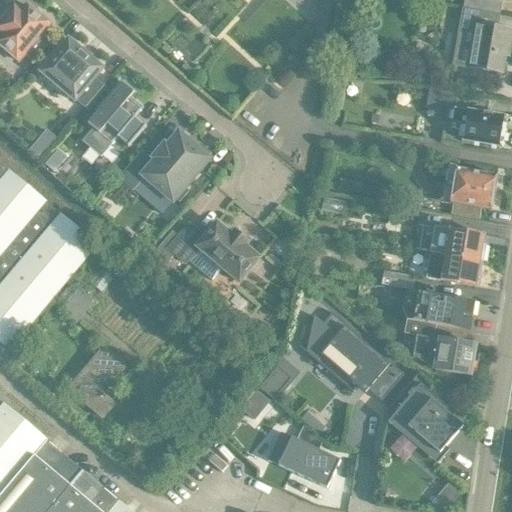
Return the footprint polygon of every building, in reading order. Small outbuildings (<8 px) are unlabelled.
[(511,0),(466,0),(465,9),(492,13),(493,0),(496,0),(511,2),(511,0)] [(43,14),(37,16),(26,6),(21,12),(14,6),(0,21),(0,36),(0,37),(0,46),(18,62),(23,56),(32,64),(51,43),(41,35),(49,26),(48,25),(49,19),(43,14)] [(492,13),(465,9),(460,34),(474,36),(469,66),(502,72),(507,46),(509,46),(511,31),(489,27),(492,13)] [(102,71),(101,69),(101,70),(69,42),(68,41),(67,42),(41,73),(41,72),(40,74),(41,75),(41,74),(73,102),(74,103),(75,102),(76,101),(85,109),(104,87),(94,79),(101,72),(102,71)] [(127,149),(145,128),(144,127),(144,128),(134,120),(143,109),(130,98),(133,94),(122,84),(87,125),(91,129),(80,142),(100,159),(117,139),(127,147),(126,148),(127,149)] [(427,102),(427,104),(427,108),(428,109),(432,110),(436,110),(437,109),(438,109),(439,108),(439,107),(440,106),(441,106),(442,106),(446,107),(448,107),(449,106),(450,106),(450,104),(451,96),(450,94),(449,93),(444,92),(440,91),(439,92),(433,90),(430,91),(429,92),(429,93),(429,95),(429,97),(427,101),(427,102)] [(498,147),(503,117),(453,110),(451,124),(465,126),(463,142),(498,147)] [(46,130),(28,153),(38,161),(57,139),(46,130)] [(195,151),(177,136),(165,149),(163,147),(152,160),(154,162),(152,164),(140,154),(117,180),(131,192),(142,179),(171,203),(173,201),(177,204),(186,194),(182,190),(207,162),(205,160),(208,156),(198,147),(195,151)] [(0,168),(0,347),(7,354),(96,249),(0,168)] [(491,212),(496,178),(449,171),(447,188),(452,189),(450,206),(491,212)] [(187,227),(167,251),(183,265),(196,250),(237,284),(238,285),(239,284),(239,283),(257,262),(258,261),(257,260),(244,249),(247,245),(233,233),(230,237),(217,226),(216,225),(215,226),(203,240),(187,227)] [(435,229),(431,254),(447,257),(483,263),(485,248),(482,248),(484,237),(451,231),(435,229)] [(431,254),(426,279),(442,282),(475,288),(477,278),(480,279),(483,263),(447,257),(431,254)] [(381,286),(412,292),(414,278),(384,273),(381,286)] [(76,325),(94,303),(78,289),(60,311),(76,325)] [(405,294),(401,313),(405,323),(470,333),(474,305),(405,294)] [(360,338),(332,314),(322,325),(314,318),(307,353),(317,361),(320,357),(365,395),(368,391),(381,402),(404,375),(389,362),(387,364),(358,340),(360,338)] [(472,377),(477,347),(436,339),(438,329),(407,324),(405,335),(419,338),(418,344),(423,344),(419,359),(437,370),(472,377)] [(101,422),(112,409),(104,402),(105,400),(102,397),(124,371),(102,352),(67,393),(101,422)] [(284,358),(263,386),(279,398),(299,369),(284,358)] [(463,427),(420,391),(423,387),(421,385),(388,423),(391,426),(397,418),(440,454),(463,427)] [(255,391),(240,410),(255,422),(270,403),(255,391)] [(0,497),(45,444),(0,405),(0,497)] [(406,459),(418,445),(403,433),(391,448),(406,459)] [(280,467),(327,489),(340,463),(293,440),(280,467)] [(0,511),(52,511),(79,481),(60,465),(64,459),(45,444),(0,497),(0,511)] [(79,481),(52,511),(117,511),(121,508),(99,490),(95,494),(79,481)] [(448,484),(431,504),(441,511),(444,511),(460,493),(448,484)]
